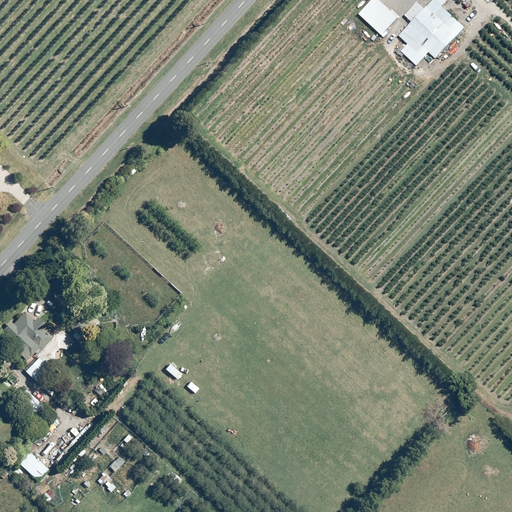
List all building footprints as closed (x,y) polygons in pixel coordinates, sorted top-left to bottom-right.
[(400,18),(381,0),(374,0),(362,14),(384,35),(400,18)] [(449,1),(447,0),(435,0),(426,10),(419,3),(407,16),(414,23),(401,37),(403,39),(396,46),(419,67),(431,53),(438,59),(467,28),(444,7),(449,1)] [(9,322),(0,331),(14,342),(9,348),(25,362),(33,352),(38,357),(54,340),(43,331),(46,327),(35,318),(33,320),(24,312),(12,324),(9,322)] [(63,321),(50,325),(59,350),(71,346),(63,321)] [(43,405),(24,388),(15,398),(34,415),(43,405)] [(27,447),(15,459),(37,481),(49,469),(27,447)]
